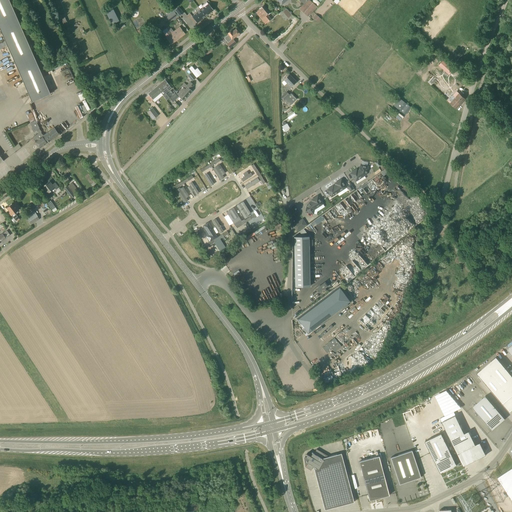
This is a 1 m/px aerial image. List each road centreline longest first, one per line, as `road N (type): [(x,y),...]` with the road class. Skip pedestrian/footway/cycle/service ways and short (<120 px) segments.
road 1 (unclassified): [(195,282),(213,275),(258,331),(284,336),(288,204),(357,160)]
road 2 (primary): [(511,295),(408,366),(275,419)]
road 3 (residential): [(442,217),(253,29)]
road 4 (primary): [(0,449),(137,452),(265,434)]
road 5 (primary): [(277,432),(416,377),(511,310)]
road 6 (primary): [(263,422),(173,437),(0,439)]
road 7 (residential): [(442,217),(477,77),(507,0)]
road 8 (unclassified): [(115,176),(253,29)]
road 9 (tertiary): [(103,145),(117,105),(237,9)]
road 10 (unclassified): [(385,511),(420,507),(474,480),(511,438)]
road 11 (residential): [(193,214),(199,224),(246,194),(234,175),(187,205)]
road 12 (unclassified): [(0,253),(115,176)]
